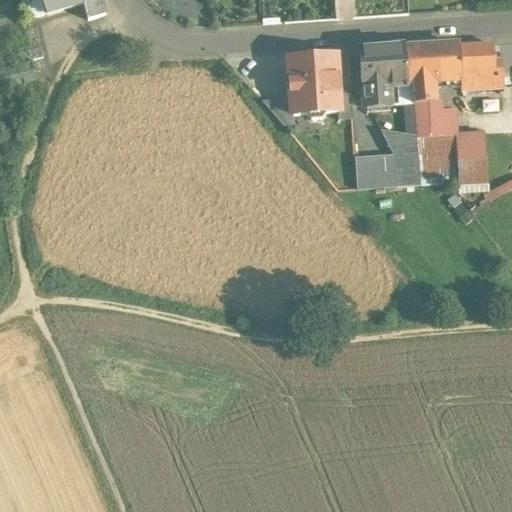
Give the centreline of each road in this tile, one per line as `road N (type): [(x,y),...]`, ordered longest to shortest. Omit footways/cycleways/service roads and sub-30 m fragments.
road 1 (track): [(511,333),(290,346),(77,302),(31,305)]
road 2 (residential): [(511,26),(179,46),(150,34),(128,0)]
road 3 (track): [(119,511),(31,305)]
